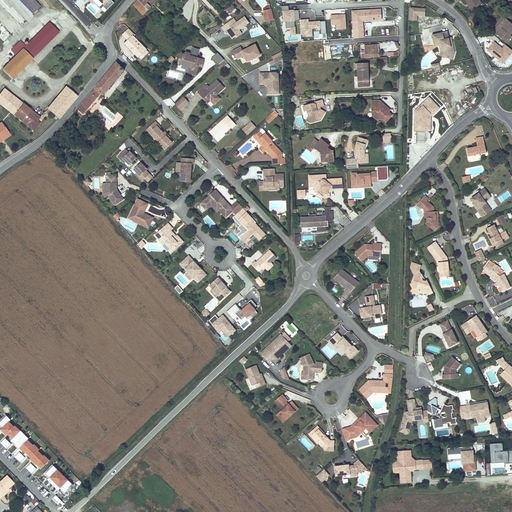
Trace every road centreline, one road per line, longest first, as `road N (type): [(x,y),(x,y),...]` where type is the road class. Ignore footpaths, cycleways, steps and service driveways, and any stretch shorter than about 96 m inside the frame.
road 1 (residential): [(70,511),(304,281)]
road 2 (residential): [(511,342),(472,286),(447,186),(428,161)]
road 3 (residential): [(113,54),(46,138),(0,170)]
road 4 (residential): [(428,161),(308,269)]
road 5 (residential): [(113,54),(218,164)]
road 6 (residential): [(218,164),(303,269)]
road 7 (residential): [(401,0),(399,124)]
